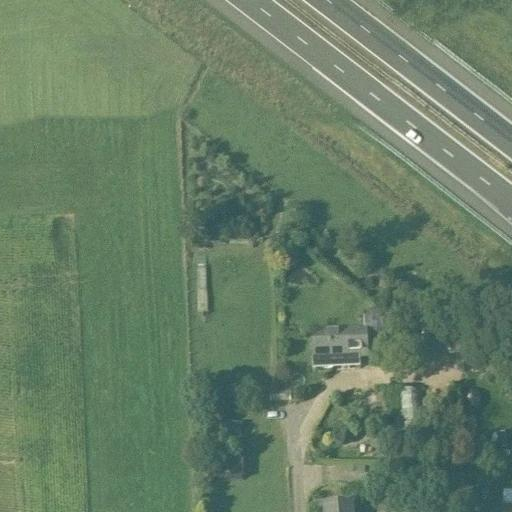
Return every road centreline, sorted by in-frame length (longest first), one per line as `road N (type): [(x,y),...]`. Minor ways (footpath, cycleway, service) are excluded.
road 1 (motorway): [(247,0),(511,201)]
road 2 (motorway): [(511,144),(325,0)]
